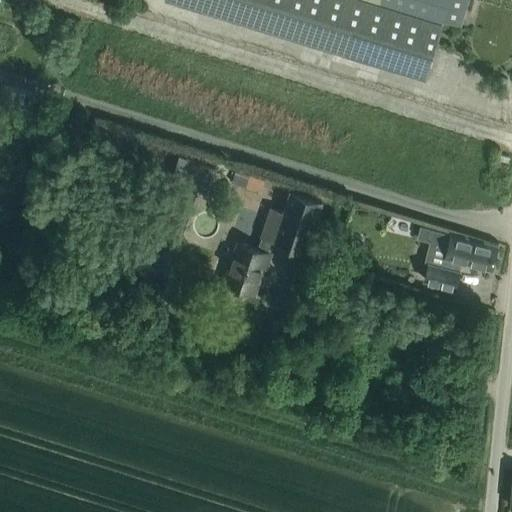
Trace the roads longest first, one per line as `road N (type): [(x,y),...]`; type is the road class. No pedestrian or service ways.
road 1 (unclassified): [(511,232),(0,75)]
road 2 (unclassified): [(486,511),(511,288)]
